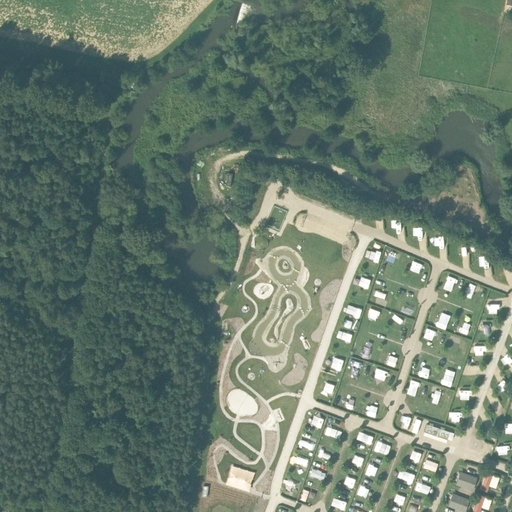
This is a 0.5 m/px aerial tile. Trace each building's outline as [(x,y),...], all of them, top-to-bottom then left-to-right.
[(391,261),(400,263),(403,253),(393,251),(391,261)] [(470,294),(478,296),(480,286),(472,284),(470,294)] [(367,317),(375,320),(378,310),(370,308),(367,317)] [(441,317),(440,326),(448,327),(449,318),(441,317)] [(432,329),(429,337),(438,340),(441,331),(432,329)] [(362,346),(361,354),(370,356),(371,347),(362,346)] [(476,356),(486,357),(486,347),(476,347),(476,356)] [(354,369),(362,371),(364,362),(356,360),(354,369)] [(384,369),(381,377),(390,381),(393,372),(384,369)] [(500,390),(508,385),(504,378),(496,382),(500,390)] [(458,402),(468,402),(469,392),(458,391),(458,402)] [(450,404),(452,393),(443,392),(441,403),(450,404)] [(340,406),(348,408),(350,399),(342,397),(340,406)] [(449,442),(453,431),(427,422),(423,434),(449,442)] [(328,423),(326,432),(335,434),(337,425),(328,423)] [(362,440),(371,444),(375,434),(366,431),(362,440)] [(383,452),(385,444),(376,441),(374,448),(383,452)] [(423,467),(433,470),(436,460),(427,457),(423,467)] [(376,476),(380,466),(370,462),(366,472),(376,476)] [(406,470),(403,477),(411,481),(414,474),(406,470)] [(461,470),(457,482),(474,488),(479,476),(461,470)] [(487,471),(481,488),(488,490),(490,484),(496,486),(500,476),(487,471)] [(426,488),(429,478),(420,475),(416,485),(426,488)] [(343,487),(352,491),(356,481),(346,478),(343,487)] [(286,492),(295,496),(298,489),(290,485),(286,492)] [(305,490),(302,497),(309,500),(312,493),(305,490)] [(454,492),(449,504),(466,511),(471,499),(454,492)] [(473,509),(479,511),(480,511),(483,505),(489,508),(493,498),(480,493),(473,509)] [(393,504),(402,507),(405,500),(396,496),(393,504)] [(336,508),(345,511),(348,503),(339,500),(336,508)] [(407,510),(410,511),(416,511),(419,507),(410,503),(407,510)]
